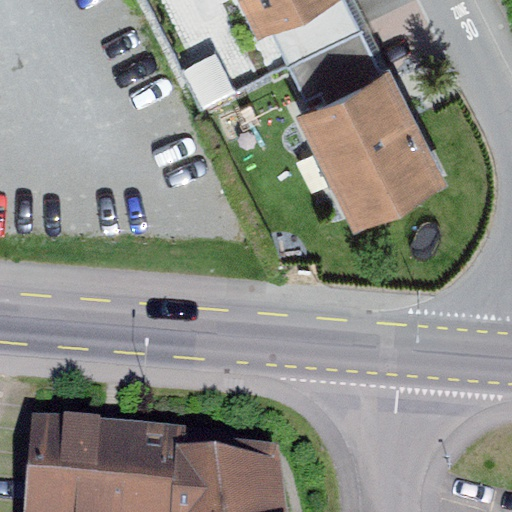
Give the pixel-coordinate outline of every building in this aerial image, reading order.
[(250,0),(261,20),(280,10),(300,0),(250,0)] [(288,62),(361,26),(348,0),(300,0),(280,10),(286,21),(271,28),(288,62)] [(325,100),(384,71),(361,26),(288,62),(305,96),(320,89),(325,100)] [(203,101),(234,85),(216,49),(185,65),(203,101)] [(325,100),(306,110),(357,212),(437,172),(386,70),(384,71),(325,100)] [(97,442),(39,437),(32,511),(174,511),(179,461),(179,448),(121,444),(120,449),(97,447),(97,442)] [(276,511),(270,469),(179,461),(174,511),(276,511)]
